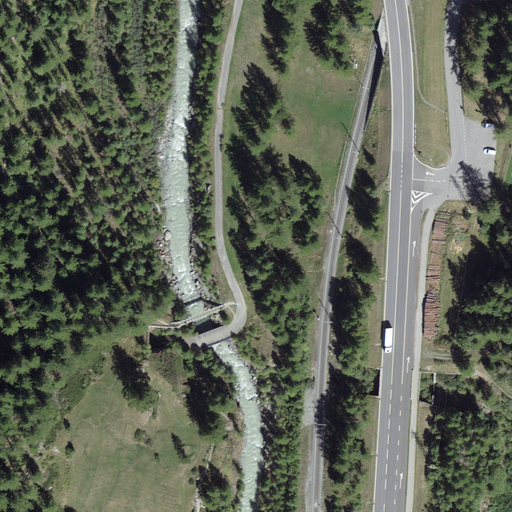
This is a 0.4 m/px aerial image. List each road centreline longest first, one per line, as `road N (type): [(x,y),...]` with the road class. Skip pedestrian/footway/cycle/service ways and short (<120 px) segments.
road 1 (track): [(408,511),(428,218),(449,178),(511,208)]
road 2 (track): [(238,319),(241,303),(219,246),(218,169),(219,99),(239,0)]
road 3 (secondary): [(399,218),(383,511)]
road 4 (unclassified): [(449,178),(458,140),(455,0)]
road 5 (secondary): [(394,0),(400,178)]
